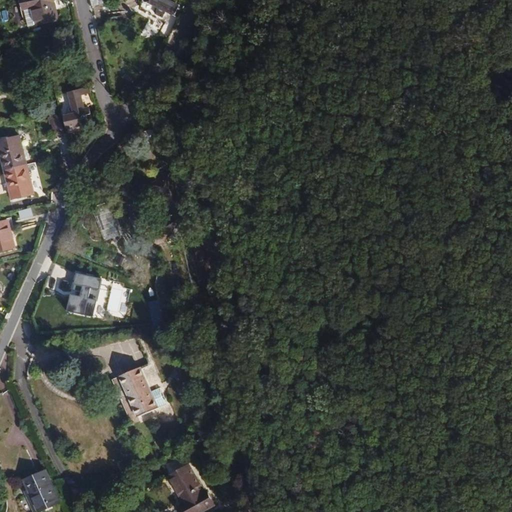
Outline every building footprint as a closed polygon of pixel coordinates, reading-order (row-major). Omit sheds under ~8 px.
[(54,0),(23,0),(30,27),(59,20),(54,0)] [(184,7),(169,0),(144,0),(144,1),(145,2),(146,3),(149,4),(158,8),(155,14),(163,18),(166,13),(178,19),(184,7)] [(94,105),(91,92),(74,97),(78,114),(66,116),(68,129),(89,124),(87,116),(92,114),(90,106),(94,105)] [(65,134),(61,115),(49,118),(51,126),(52,125),(55,137),(65,134)] [(28,164),(21,137),(0,142),(0,148),(6,170),(28,164)] [(36,194),(28,164),(6,170),(13,200),(36,194)] [(169,175),(152,186),(170,213),(163,218),(175,235),(201,218),(189,200),(187,202),(169,175)] [(110,205),(94,210),(104,241),(121,235),(110,205)] [(22,222),(34,218),(32,208),(19,212),(22,222)] [(0,223),(0,252),(17,248),(10,221),(0,223)] [(133,286),(77,273),(68,313),(104,321),(106,314),(126,319),(133,286)] [(150,365),(114,381),(131,422),(159,410),(152,394),(160,390),(154,376),(167,364),(154,336),(137,337),(150,365)] [(178,460),(170,464),(174,472),(183,467),(178,460)] [(190,465),(168,476),(180,499),(179,500),(182,505),(179,507),(181,511),(201,511),(215,505),(207,491),(205,493),(190,465)] [(42,511),(61,503),(47,471),(24,481),(28,491),(30,490),(39,511),(42,511)] [(39,511),(30,490),(28,491),(24,492),(32,511),(39,511)]
